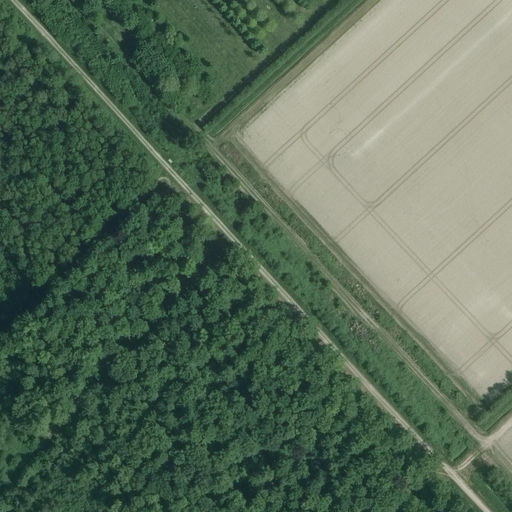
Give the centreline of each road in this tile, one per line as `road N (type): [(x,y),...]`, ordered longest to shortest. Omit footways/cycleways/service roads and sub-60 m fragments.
road 1 (track): [(449,471),(224,239),(174,174)]
road 2 (track): [(224,239),(211,242),(0,488)]
road 3 (track): [(174,174),(41,31)]
